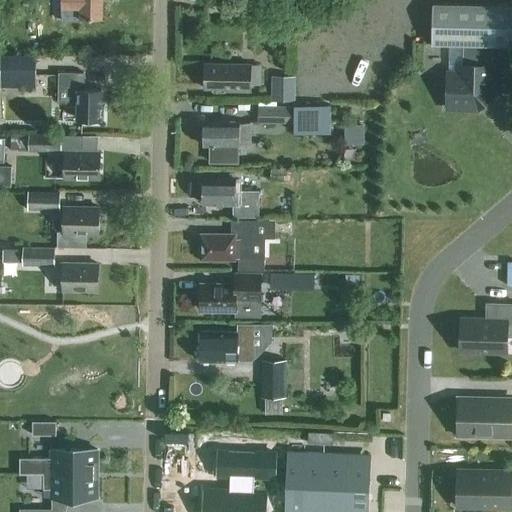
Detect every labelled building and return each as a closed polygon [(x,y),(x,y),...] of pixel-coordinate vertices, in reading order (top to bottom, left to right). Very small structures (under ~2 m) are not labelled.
[(101,19),(101,0),(61,0),(61,22),(79,22),(79,19),(101,19)] [(492,46),(511,46),(511,20),(511,6),(432,4),(431,44),(450,45),(462,45),(462,69),(457,74),(449,74),(447,74),(446,108),(477,109),(491,95),(492,46)] [(450,45),(449,74),(457,74),(462,69),(462,45),(450,45)] [(36,55),(2,54),(1,82),(35,83),(36,55)] [(261,86),(261,64),(204,64),(204,89),(226,90),(226,92),(249,92),(249,85),(261,86)] [(84,90),(84,73),(59,72),(58,101),(78,101),(78,120),(100,120),(100,90),(84,90)] [(271,101),(294,101),(294,77),(271,77),(271,101)] [(257,124),(294,124),(294,107),(276,107),(276,103),(258,102),(257,124)] [(330,134),(330,105),(294,105),(294,134),(330,134)] [(203,143),(203,146),(209,146),(209,163),(238,164),(238,147),(249,147),(249,123),(203,123),(203,131),(201,133),(201,141),(203,143)] [(364,143),(364,123),(345,123),(345,143),(364,143)] [(100,153),(82,152),(82,135),(10,134),(9,151),(28,151),(28,153),(60,154),(60,152),(64,152),(63,179),(99,179),(100,153)] [(286,169),(270,169),(270,181),(286,181),(286,169)] [(0,186),(10,187),(11,176),(0,175),(0,186)] [(233,205),(233,217),(258,217),(259,191),(239,190),(239,180),(203,179),(203,184),(200,185),(200,192),(203,193),(203,205),(233,205)] [(27,211),(59,211),(59,193),(27,192),(27,211)] [(63,208),(62,231),(57,231),(57,247),(86,247),(86,234),(98,235),(99,208),(63,208)] [(254,240),(267,240),(267,221),(247,220),(247,233),(254,233),(254,240)] [(248,235),(234,235),(201,235),(201,260),(234,260),(234,259),(238,259),(238,271),(264,271),(264,259),(248,259),(248,235)] [(22,248),(22,267),(54,267),(54,249),(22,248)] [(98,291),(98,265),(62,264),(62,291),(98,291)] [(275,270),(275,285),(298,285),(298,270),(275,270)] [(234,274),(234,285),(201,284),(200,311),(235,311),(235,301),(260,301),(260,274),(234,274)] [(39,292),(16,292),(16,304),(39,304),(39,292)] [(486,320),(461,319),(460,351),(506,352),(506,336),(511,336),(511,304),(487,304),(486,320)] [(251,362),(251,332),(201,332),(201,346),(197,350),(197,355),(201,359),(201,362),(251,362)] [(266,414),(282,414),(282,398),(285,398),(286,361),(261,360),(260,398),(266,398),(266,414)] [(511,396),(456,395),(455,438),(511,439),(511,396)] [(55,435),(55,421),(31,421),(31,434),(55,435)] [(287,435),(275,434),(274,459),(286,460),(287,435)] [(19,474),(42,474),(96,474),(96,449),(51,449),(51,458),(19,458),(19,474)] [(274,459),(274,452),(219,450),(218,474),(230,474),(229,492),(205,492),(204,511),(264,511),(265,494),(253,493),(254,475),(274,476),(274,459)] [(363,511),(366,461),(287,457),(287,469),(286,481),(284,511),(363,511)] [(511,483),(511,484),(511,472),(457,471),(456,506),(511,507),(511,483)] [(51,497),(96,497),(96,474),(42,474),(43,489),(51,489),(51,497)]
